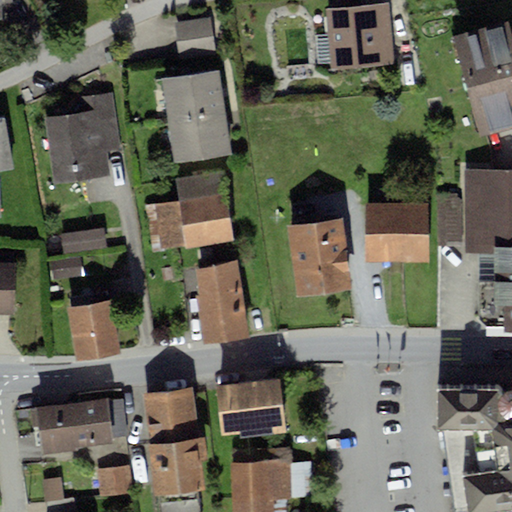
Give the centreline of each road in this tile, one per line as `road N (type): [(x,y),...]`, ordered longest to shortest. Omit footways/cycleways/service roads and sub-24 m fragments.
road 1 (tertiary): [(0,376),(317,353),(511,350)]
road 2 (residential): [(163,0),(0,94)]
